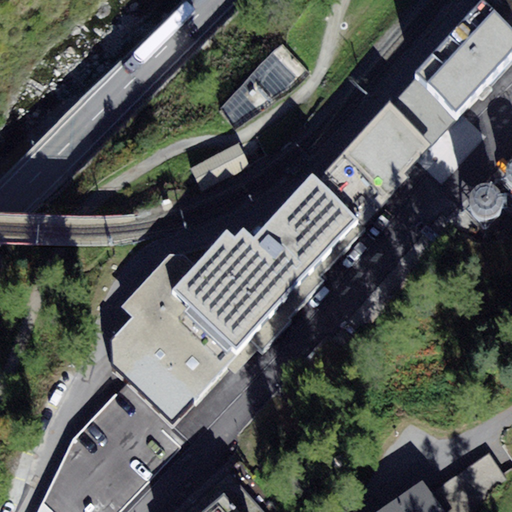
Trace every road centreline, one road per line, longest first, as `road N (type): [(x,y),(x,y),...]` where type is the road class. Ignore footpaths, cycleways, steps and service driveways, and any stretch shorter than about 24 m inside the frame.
road 1 (residential): [(34,511),(135,266),(260,214),(297,189),(471,0)]
road 2 (residential): [(142,511),(511,105)]
road 3 (track): [(0,381),(57,252),(92,203),(175,147),(246,135),(302,93),(346,0)]
road 4 (primary): [(213,0),(0,214)]
